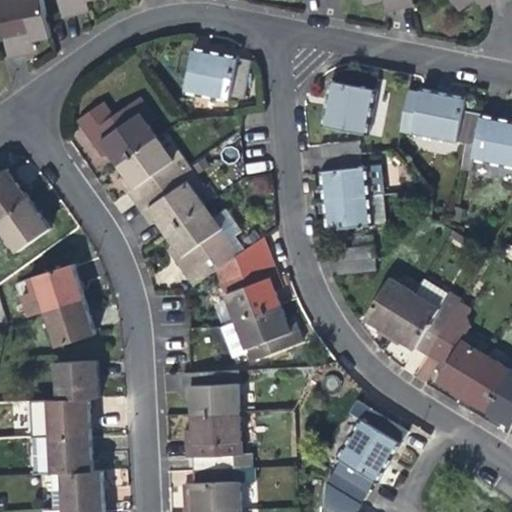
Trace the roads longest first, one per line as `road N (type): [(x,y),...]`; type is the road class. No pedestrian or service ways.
road 1 (residential): [(268,28),(289,234),(305,288),(364,370),(444,426)]
road 2 (residential): [(9,105),(99,229),(119,273),(131,322),(142,511)]
road 3 (residential): [(9,105),(138,21),(183,15),(268,28)]
road 4 (residential): [(496,73),(268,28)]
